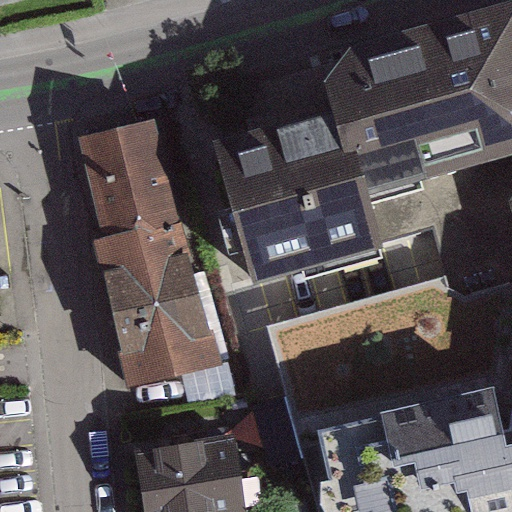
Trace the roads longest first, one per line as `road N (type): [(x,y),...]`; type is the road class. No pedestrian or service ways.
road 1 (residential): [(29,92),(64,309),(85,511)]
road 2 (primary): [(29,92),(364,0)]
